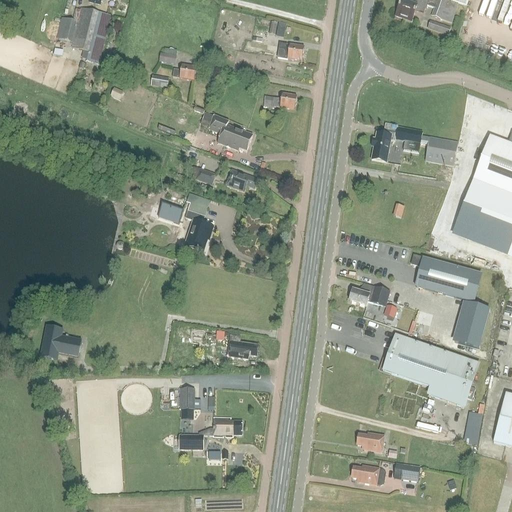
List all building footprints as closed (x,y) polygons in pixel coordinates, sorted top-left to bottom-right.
[(466,7),(468,0),(410,0),(409,3),(401,1),(397,13),(398,13),(396,17),(412,23),(415,12),(423,15),(425,10),(426,10),(427,6),(435,9),(437,0),(447,0),(448,0),(466,7)] [(437,0),(432,17),(452,24),(458,5),(443,0),(437,0)] [(111,17),(82,9),(72,48),(83,51),(81,59),(87,60),(86,61),(99,66),(111,17)] [(76,23),(62,19),(57,40),(71,43),(76,23)] [(268,35),(274,36),(277,24),(271,23),(268,35)] [(431,23),(428,29),(449,37),(451,30),(431,23)] [(290,46),(289,50),(279,49),(277,59),(287,61),(287,60),(302,62),(304,48),(290,46)] [(487,62),(511,69),(511,52),(492,47),(487,62)] [(177,57),(161,54),(160,62),(175,65),(177,57)] [(181,72),(174,70),(173,78),(194,82),(196,68),(182,66),(181,72)] [(169,79),(153,77),(151,87),(167,90),(169,79)] [(131,85),(129,90),(143,96),(145,90),(131,85)] [(110,97),(120,101),(124,93),(114,89),(110,97)] [(265,97),(263,107),(274,109),(274,108),(295,111),(297,97),(282,95),(281,100),(265,97)] [(239,150),(247,153),(253,136),(228,126),(229,122),(214,117),(210,128),(222,133),(218,144),(238,152),(239,150)] [(386,164),(390,142),(395,143),(398,128),(386,125),(383,136),(376,134),(371,161),(386,164)] [(422,133),(399,129),(397,142),(420,146),(420,145),(422,137),(422,133)] [(511,250),(511,133),(508,144),(489,137),(472,182),(455,229),(511,250)] [(428,146),(430,139),(422,137),(420,145),(428,146)] [(454,167),(458,144),(430,139),(425,162),(454,167)] [(196,181),(212,186),(215,176),(200,171),(196,181)] [(244,193),(246,188),(255,191),(258,183),(254,182),(254,180),(231,172),(226,186),(244,193)] [(205,218),(210,202),(189,195),(186,204),(190,205),(188,212),(185,219),(195,222),(187,247),(202,252),(208,236),(210,237),(213,228),(202,225),(205,218)] [(395,205),(392,216),(401,218),(404,207),(395,205)] [(162,206),(158,218),(178,225),(183,212),(162,206)] [(421,269),(416,288),(473,304),(481,275),(414,257),(411,266),(421,269)] [(387,302),(390,293),(375,289),(372,298),(370,297),(370,296),(353,291),(350,303),(366,308),(368,303),(376,305),(382,307),(384,302),(387,302)] [(465,305),(455,344),(479,351),(490,312),(465,305)] [(394,320),(397,310),(387,307),(384,317),(394,320)] [(57,362),(58,355),(78,359),(81,342),(62,338),(63,331),(47,328),(41,358),(57,362)] [(240,343),(241,339),(231,337),(227,358),(247,361),(249,360),(249,357),(257,358),(259,348),(251,346),(251,345),(240,343)] [(464,409),(479,365),(397,337),(386,367),(382,366),(380,372),(409,382),(431,390),(429,397),(464,409)] [(431,390),(409,382),(403,397),(395,395),(394,394),(393,396),(393,398),(391,398),(388,405),(390,406),(390,408),(389,408),(389,409),(391,410),(398,412),(398,415),(397,415),(397,417),(399,417),(406,419),(408,420),(408,418),(409,415),(411,415),(410,415),(412,416),(413,414),(412,414),(415,405),(425,409),(429,397),(431,390)] [(180,390),(180,391),(175,391),(175,403),(180,403),(180,411),(194,411),(195,411),(195,390),(180,390)] [(511,448),(511,397),(505,395),(493,444),(511,448)] [(180,411),(180,421),(194,421),(194,411),(180,411)] [(231,423),(231,419),(214,419),(214,430),(211,430),(199,435),(199,437),(203,437),(203,438),(214,438),(214,439),(233,439),(233,437),(241,437),(242,423),(231,423)] [(368,438),(359,437),(359,436),(357,447),(357,446),(364,448),(364,451),(382,454),(384,437),(368,435),(368,438)] [(199,437),(179,437),(179,452),(203,452),(203,438),(203,437),(199,437)] [(397,453),(389,451),(388,458),(396,460),(397,453)] [(418,484),(420,468),(396,464),(393,480),(418,484)] [(353,469),(352,479),(359,480),(359,484),(380,487),(384,485),(386,474),(383,470),(363,467),(362,471),(354,469),(353,469)]
